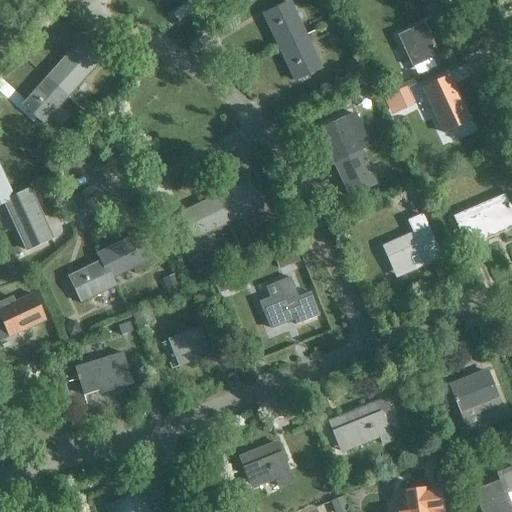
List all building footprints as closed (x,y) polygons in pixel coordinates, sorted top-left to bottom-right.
[(171,15),(178,23),(192,9),(186,2),(171,15)] [(264,13),(279,46),(304,34),(289,2),(264,13)] [(413,66),(436,54),(422,23),(397,36),(413,66)] [(304,34),(279,46),(294,79),(320,67),(304,34)] [(79,42),(71,51),(47,78),(68,97),(92,70),(100,61),(79,42)] [(444,132),(468,121),(446,76),(423,88),(444,132)] [(68,97),(47,78),(23,105),(44,124),(68,97)] [(405,88),(383,99),(391,116),(413,105),(405,88)] [(318,130),(334,163),(360,150),(344,118),(318,130)] [(360,150),(334,163),(349,195),(375,183),(360,150)] [(0,172),(0,204),(12,199),(29,191),(12,198),(0,172)] [(215,196),(228,222),(260,206),(247,181),(215,196)] [(12,199),(0,204),(4,203),(19,236),(26,250),(51,239),(44,224),(29,191),(12,199)] [(467,246),(511,225),(511,212),(504,195),(454,216),(467,246)] [(228,222),(215,196),(183,212),(195,238),(228,222)] [(381,247),(395,277),(441,257),(428,227),(381,247)] [(144,244),(136,248),(131,237),(99,253),(114,285),(115,285),(111,278),(134,267),(136,272),(153,263),(144,244)] [(114,285),(99,253),(98,253),(102,261),(70,276),(82,301),(114,285)] [(278,295),(259,302),(269,329),(289,321),(289,323),(294,321),(295,325),(319,316),(309,293),(297,298),(293,288),(289,277),(274,283),(278,295)] [(11,298),(0,303),(0,321),(2,326),(0,326),(0,341),(44,320),(32,295),(14,304),(11,298)] [(178,366),(211,353),(200,326),(168,339),(178,366)] [(111,389),(132,383),(123,353),(75,368),(83,395),(111,386),(111,389)] [(460,414),(498,399),(486,371),(449,386),(460,414)] [(384,400),(331,421),(335,432),(341,430),(342,434),(345,433),(351,447),(388,432),(381,413),(388,410),(384,400)] [(251,487),(289,472),(277,443),(240,458),(251,487)] [(511,511),(511,508),(506,493),(511,490),(511,467),(497,473),(500,481),(474,492),(481,511),(511,511)] [(442,509),(440,488),(403,493),(405,509),(399,510),(399,511),(430,511),(442,509)] [(147,511),(143,500),(136,503),(133,494),(105,505),(107,511),(147,511)]
